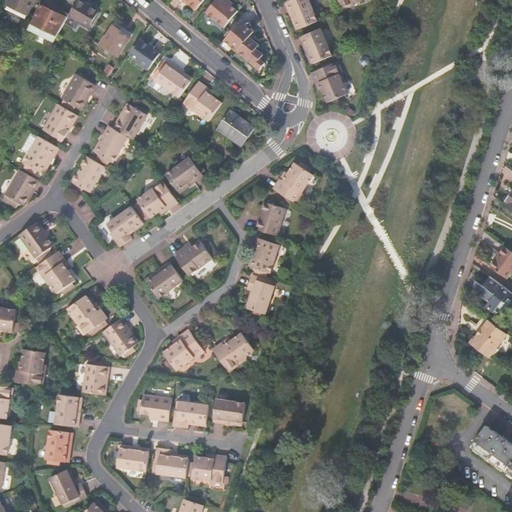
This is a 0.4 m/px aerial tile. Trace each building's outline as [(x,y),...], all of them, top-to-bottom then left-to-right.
[(35,0),(11,0),(0,23),(0,27),(13,34),(22,15),(20,14),(14,11),(15,8),(22,11),(29,14),(35,0)] [(80,0),(70,17),(90,28),(99,12),(80,0)] [(206,0),(183,0),(185,1),(197,11),(206,0)] [(231,2),(228,0),(217,0),(215,4),(207,13),(226,29),(239,12),(232,7),(229,4),(231,2)] [(300,30),(318,23),(308,0),(295,0),(286,4),(291,16),(294,15),(300,30)] [(338,0),(342,9),(353,4),(347,0),(338,0)] [(58,36),(70,16),(55,8),(54,11),(42,5),(33,24),(58,36)] [(235,29),(226,41),(239,52),(251,38),(255,33),(254,32),(251,23),(235,29)] [(134,34),(116,24),(103,46),(120,56),(134,34)] [(315,65),(333,58),(321,30),(300,39),(305,50),(308,49),(315,65)] [(251,38),(239,52),(262,71),(267,64),(262,60),(265,56),(257,50),(261,46),(251,38)] [(136,68),(146,75),(158,58),(137,45),(128,60),(137,66),(136,68)] [(305,50),(311,67),(315,65),(308,49),(305,50)] [(157,81),(181,98),(193,82),(178,73),(180,70),(170,63),(157,81)] [(312,75),(316,86),(321,84),(324,92),(323,93),(328,104),(348,96),(343,85),(340,76),(342,75),(337,64),(312,75)] [(91,96),(97,85),(96,85),(77,74),(63,99),(79,109),(88,94),(91,96)] [(200,82),(187,102),(196,108),(195,110),(211,121),(223,103),(215,97),(215,98),(208,93),(210,89),(200,82)] [(76,114),(60,104),(45,131),(64,142),(70,131),(67,129),(76,114)] [(130,137),(134,140),(148,115),(133,105),(124,120),(121,118),(115,129),(130,137)] [(219,128),(244,146),(255,129),(231,111),(219,128)] [(115,129),(111,126),(104,137),(108,139),(99,154),(115,163),(130,137),(115,129)] [(60,148),(41,137),(26,163),(29,164),(27,168),(38,174),(40,171),(43,173),(51,157),(54,159),(60,148)] [(106,167),(87,156),(81,167),(84,168),(75,183),(91,193),(106,167)] [(46,174),(54,159),(51,157),(43,173),(46,174)] [(204,172),(206,170),(199,160),(196,163),(191,157),(166,174),(178,190),(193,180),(195,182),(198,180),(203,173),(204,172)] [(285,195),(306,165),(303,163),(300,166),(298,165),(291,176),(292,176),(288,183),(283,180),(277,190),(285,195)] [(306,165),(285,195),(297,203),(303,193),(305,194),(317,176),(313,174),(315,171),(306,165)] [(41,181),(22,170),(7,195),(23,204),(32,190),(35,191),(41,181)] [(180,192),(195,182),(193,180),(178,190),(180,192)] [(157,191),(166,184),(164,181),(155,188),(156,189),(157,191)] [(176,207),(180,202),(166,184),(157,191),(156,189),(140,201),(153,219),(162,212),(161,212),(168,207),(171,211),(176,207)] [(23,204),(26,206),(27,205),(35,191),(32,190),(23,204)] [(269,205),(266,203),(261,218),(264,219),(269,205)] [(275,210),(269,205),(264,219),(261,218),(257,230),(278,237),(287,209),(277,206),(275,210)] [(165,216),(171,211),(168,207),(161,212),(162,212),(165,216)] [(145,223),(134,208),(110,225),(115,233),(113,234),(123,248),(136,237),(134,234),(133,232),(145,223)] [(27,231),(53,247),(54,246),(45,232),(48,230),(41,221),(27,231)] [(134,234),(146,224),(145,223),(133,232),(134,234)] [(45,232),(54,246),(57,244),(48,230),(45,232)] [(53,247),(27,231),(23,234),(39,257),(53,247)] [(259,239),(256,251),(259,252),(253,269),(257,270),(256,273),(268,277),(269,274),(271,274),(281,246),(259,239)] [(186,248),(176,256),(191,276),(215,259),(203,243),(195,249),(190,253),(186,248)] [(190,253),(195,249),(191,245),(186,248),(190,253)] [(511,251),(508,249),(506,247),(491,267),(507,279),(511,272),(511,251)] [(64,254),(59,251),(39,266),(46,276),(48,275),(53,282),(60,292),(64,289),(67,292),(77,285),(75,282),(78,280),(70,270),(69,270),(64,263),(69,260),(64,254)] [(259,252),(256,251),(250,268),(253,269),(259,252)] [(74,267),(69,260),(64,263),(69,270),(70,270),(74,267)] [(172,264),(162,271),(164,274),(149,284),(161,299),(185,282),(172,264)] [(164,274),(162,271),(147,281),(149,284),(164,274)] [(255,292),(250,309),(267,315),(277,286),(274,285),(275,283),(269,281),(253,276),(249,290),(253,291),(255,292)] [(511,294),(511,292),(493,278),(490,281),(486,286),(481,282),(476,291),(481,294),(480,296),(485,298),(490,302),(487,307),(497,314),(500,310),(504,313),(511,301),(511,299),(509,298),(511,294)] [(95,303),(89,295),(71,308),(83,324),(84,323),(91,332),(110,318),(103,308),(99,311),(94,304),(95,303)] [(98,302),(95,303),(94,304),(99,311),(103,308),(98,302)] [(0,327),(4,328),(4,330),(16,331),(19,309),(0,306),(0,327)] [(132,328),(124,318),(106,331),(124,355),(126,354),(128,356),(138,349),(136,346),(139,344),(129,330),(132,328)] [(508,334),(487,319),(482,326),(483,329),(478,335),(475,335),(470,343),(491,358),(495,353),(507,354),(511,346),(511,344),(508,342),(508,341),(506,344),(501,343),(508,334)] [(84,323),(83,324),(82,324),(88,334),(91,332),(84,323)] [(129,330),(139,344),(142,342),(132,328),(129,330)] [(179,370),(196,357),(196,356),(205,349),(204,348),(208,345),(197,331),(194,334),(190,329),(181,336),(184,340),(177,345),(166,353),(179,370)] [(225,342),(215,350),(230,370),(231,371),(241,364),(239,362),(247,356),(257,349),(251,341),(253,340),(249,334),(247,335),(245,333),(233,341),(234,342),(228,346),(225,342)] [(174,341),(177,345),(184,340),(181,336),(174,341)] [(231,338),(225,342),(228,346),(234,342),(233,341),(231,338)] [(25,370),(20,369),(18,381),(45,385),(47,373),(44,372),(46,364),(47,351),(27,348),(25,361),(26,361),(25,370)] [(196,356),(196,357),(197,358),(207,351),(205,349),(196,356)] [(89,363),(85,391),(104,394),(106,378),(110,378),(111,366),(104,365),(105,362),(92,360),(92,364),(89,363)] [(13,386),(7,385),(0,384),(0,416),(9,418),(13,398),(11,398),(13,386)] [(59,424),(81,427),(83,414),(79,414),(81,397),(62,394),(59,424)] [(159,420),(172,421),(175,399),(145,395),(145,399),(141,399),(139,411),(143,412),(143,413),(152,415),(160,416),(159,420)] [(215,422),(227,424),(228,420),(245,422),(248,404),(218,400),(215,422)] [(190,428),(191,424),(191,421),(209,424),(212,406),(182,402),(180,410),(178,410),(176,426),(190,428)] [(15,425),(0,422),(0,452),(10,454),(15,425)] [(511,443),(488,426),(471,448),(505,472),(511,477),(511,443)] [(70,449),(73,432),(53,429),(49,458),(72,461),(73,449),(70,449)] [(120,466),(149,470),(152,452),(135,449),(135,446),(123,444),(120,466)] [(159,473),(189,479),(191,460),(173,457),(173,455),(174,450),(160,448),(158,464),(160,464),(159,473)] [(208,459),(208,458),(198,457),(197,463),(193,463),(191,478),(214,481),(215,479),(226,480),(229,456),(217,455),(217,460),(208,459)] [(77,486),(70,469),(53,476),(66,504),(74,500),(75,502),(90,496),(83,483),(79,485),(77,486)] [(9,511),(3,498),(0,499),(0,511),(9,511)] [(99,499),(97,501),(106,511),(110,511),(111,511),(99,499)] [(203,511),(206,504),(188,499),(183,511),(203,511)] [(111,511),(110,511),(106,511),(97,501),(86,511),(111,511)]
